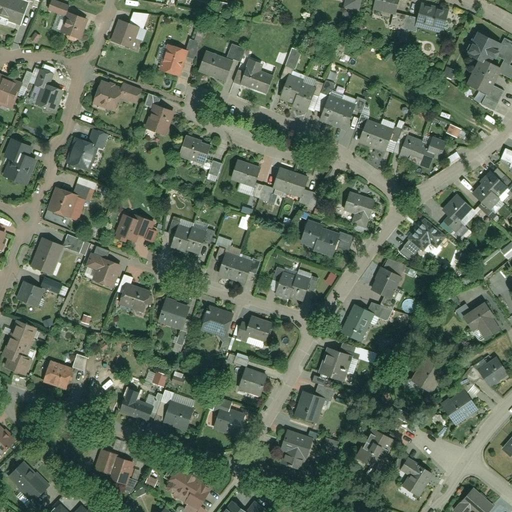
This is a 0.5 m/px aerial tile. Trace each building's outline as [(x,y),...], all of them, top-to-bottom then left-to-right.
[(28,5),(14,0),(0,0),(0,18),(20,26),(28,5)] [(80,40),(86,20),(66,12),(68,6),(51,0),(47,10),(62,16),(57,32),(80,40)] [(344,0),(342,8),(357,12),(360,0),(344,0)] [(392,14),(395,14),(399,0),(372,0),(371,9),(392,14)] [(418,26),(443,31),(448,10),(420,3),(416,19),(415,25),(418,26)] [(395,14),(392,14),(388,28),(416,34),(418,26),(415,25),(416,19),(395,14)] [(138,29),(119,22),(111,42),(131,50),(138,29)] [(499,43),(474,32),(464,55),(477,61),(464,87),(483,97),(480,104),(496,112),(505,90),(495,85),(499,75),(511,80),(511,77),(511,64),(511,62),(511,43),(501,38),(499,43)] [(167,46),(158,73),(177,79),(187,52),(167,46)] [(205,53),(196,73),(225,83),(233,63),(205,53)] [(248,62),(239,85),(265,95),(273,77),(260,74),(263,67),(248,62)] [(34,104),(56,112),(63,91),(51,86),(55,74),(38,69),(32,86),(39,88),(34,104)] [(0,101),(9,81),(0,77),(0,101)] [(21,86),(9,81),(0,101),(13,106),(21,86)] [(286,82),(278,101),(291,105),(290,109),(305,113),(314,92),(286,82)] [(118,93),(96,86),(89,104),(117,113),(122,99),(138,103),(140,95),(120,89),(118,93)] [(357,106),(327,95),(318,120),(347,131),(357,106)] [(173,112),(150,105),(144,130),(166,136),(173,112)] [(393,132),(367,121),(360,140),(386,150),(393,132)] [(86,143),(74,139),(65,164),(92,173),(98,155),(100,151),(103,149),(108,135),(91,129),(86,143)] [(210,145),(183,136),(176,155),(203,165),(210,145)] [(437,148),(407,137),(400,156),(429,167),(437,148)] [(42,150),(10,138),(2,158),(9,160),(1,177),(28,187),(42,150)] [(230,179),(254,186),(261,168),(236,160),(230,179)] [(288,191),(294,174),(280,169),(274,187),(288,191)] [(508,187),(489,172),(470,194),(491,210),(500,201),(497,198),(508,187)] [(309,178),(294,174),(288,191),(303,196),(309,178)] [(79,196),(53,187),(44,211),(69,219),(79,196)] [(377,200),(349,191),(342,214),(370,223),(377,200)] [(476,212),(455,194),(440,210),(448,217),(440,225),(453,236),(476,212)] [(133,219),(122,215),(113,237),(133,244),(136,237),(147,241),(154,223),(135,216),(133,219)] [(446,236),(426,218),(406,238),(421,252),(430,244),(436,249),(446,236)] [(342,232),(307,220),(298,245),(334,256),(342,232)] [(210,233),(179,223),(169,246),(199,256),(210,233)] [(65,246),(40,237),(28,268),(52,277),(65,246)] [(254,261),(224,251),(216,274),(244,284),(254,261)] [(112,288),(121,263),(89,252),(84,265),(95,270),(91,280),(112,288)] [(370,293),(391,300),(402,277),(380,268),(370,293)] [(312,280),(281,269),(272,292),(302,304),(312,280)] [(45,288),(24,280),(15,303),(37,310),(45,288)] [(152,292),(125,282),(118,302),(145,311),(152,292)] [(189,309),(163,299),(156,320),(181,330),(189,309)] [(504,325),(489,299),(462,316),(472,332),(476,329),(483,340),(504,325)] [(374,313),(353,304),(339,334),(361,343),(374,313)] [(231,317),(204,308),(197,328),(223,338),(231,317)] [(271,328),(248,319),(241,335),(265,343),(271,328)] [(4,371),(25,378),(31,360),(26,358),(36,329),(14,321),(1,357),(8,359),(4,371)] [(352,355),(326,347),(317,377),(342,386),(352,355)] [(431,392),(448,368),(429,355),(412,381),(431,392)] [(507,373),(494,356),(475,370),(488,387),(507,373)] [(72,371),(47,362),(40,381),(66,390),(72,371)] [(237,388),(261,395),(267,375),(245,367),(237,388)] [(454,424),(479,409),(465,389),(440,406),(454,424)] [(326,398),(301,390),(293,415),(318,423),(326,398)] [(197,401),(173,393),(162,421),(188,430),(197,401)] [(154,405),(125,395),(118,411),(148,422),(154,405)] [(212,427),(239,436),(247,416),(230,410),(232,404),(217,398),(212,410),(217,412),(212,427)] [(379,469),(394,439),(379,432),(372,428),(363,443),(355,458),(379,469)] [(308,460),(314,437),(287,429),(280,450),(308,460)] [(0,458),(14,442),(0,431),(0,458)] [(341,442),(327,437),(325,446),(338,451),(341,442)] [(511,457),(511,437),(501,450),(511,457)] [(117,457),(118,457),(118,455),(103,450),(96,470),(111,474),(117,457)] [(118,457),(117,457),(111,474),(110,479),(126,484),(133,463),(118,457)] [(416,500),(432,473),(406,458),(397,471),(406,476),(397,489),(416,500)] [(8,479),(32,502),(49,486),(25,462),(8,479)] [(195,509),(210,487),(177,464),(162,487),(195,509)] [(484,511),(492,505),(471,487),(453,505),(461,511),(484,511)] [(262,511),(266,508),(255,500),(244,511),(232,501),(222,511),(262,511)] [(78,511),(69,511),(61,503),(52,511),(90,511),(84,506),(78,511)]
